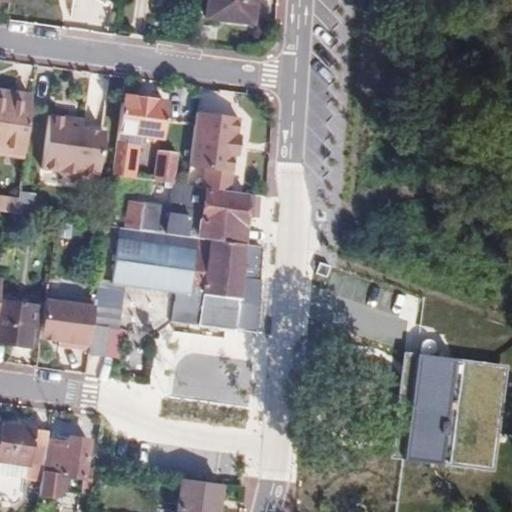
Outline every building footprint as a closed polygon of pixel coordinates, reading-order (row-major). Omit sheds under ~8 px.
[(62,0),(2,0),(17,2),(17,0),(32,0),(46,2),(46,6),(62,8),(62,0)] [(77,0),(62,0),(62,8),(76,10),(77,0)] [(253,27),(256,0),(209,0),(207,22),(253,27)] [(0,157),(17,160),(25,100),(0,96),(0,157)] [(159,103),(115,97),(111,133),(133,136),(154,139),(159,103)] [(232,118),(189,112),(183,160),(201,163),(200,169),(198,186),(222,190),(232,118)] [(58,127),(59,118),(41,116),(35,170),(52,172),(55,177),(68,178),(72,175),(91,177),(97,132),(95,132),(77,130),(74,129),(58,127)] [(74,120),(59,118),(58,127),(74,129),(74,120)] [(133,136),(111,133),(105,176),(127,178),(128,169),(133,136)] [(149,181),(167,184),(170,153),(153,150),(150,172),(149,181)] [(150,172),(128,169),(127,178),(149,181),(150,172)] [(239,203),(240,193),(197,188),(195,209),(134,202),(130,231),(192,238),(234,243),(234,242),(239,203)] [(35,195),(13,191),(10,214),(32,217),(35,195)] [(263,247),(250,245),(234,243),(192,238),(130,231),(116,229),(113,251),(99,249),(90,326),(115,329),(120,330),(125,284),(162,288),(158,323),(244,334),(255,335),(256,335),(258,313),(261,291),(258,291),(261,269),(263,247)] [(88,302),(38,296),(32,340),(53,343),(64,344),(63,349),(82,351),(85,325),(88,302)] [(32,307),(0,302),(0,343),(22,346),(24,328),(29,328),(32,307)] [(111,359),(115,329),(90,326),(85,325),(82,351),(81,355),(111,359)] [(509,365),(404,353),(392,459),(496,472),(509,365)] [(43,432),(0,426),(0,462),(38,468),(42,440),(43,432)] [(42,440),(38,468),(34,497),(50,498),(60,491),(86,495),(89,471),(82,471),(84,442),(54,437),(53,442),(42,440)] [(212,511),(216,483),(179,479),(174,511),(212,511)]
